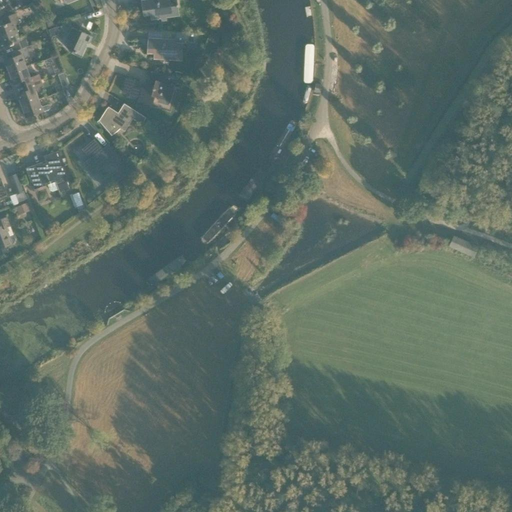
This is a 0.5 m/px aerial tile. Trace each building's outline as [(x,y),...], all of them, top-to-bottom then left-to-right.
[(9,12),(22,2),(20,0),(0,0),(0,10),(4,7),(9,12)] [(168,2),(168,0),(144,0),(141,0),(143,16),(150,15),(151,20),(179,16),(177,1),(168,2)] [(0,37),(17,31),(15,26),(20,24),(16,13),(4,18),(6,24),(0,26),(0,37)] [(82,25),(79,17),(66,23),(70,31),(76,34),(68,50),(81,56),(87,43),(89,44),(92,37),(78,30),(79,26),(82,25)] [(0,37),(0,45),(1,49),(14,44),(16,51),(28,46),(24,35),(20,37),(17,31),(0,37)] [(176,40),(176,32),(161,31),(161,39),(148,38),(147,54),(154,54),(154,59),(182,61),(183,45),(174,45),(175,40),(176,40)] [(9,73),(26,66),(23,59),(30,57),(28,52),(35,50),(33,45),(15,52),(16,56),(5,61),(9,73)] [(312,46),(303,45),(302,85),(311,85),(312,46)] [(56,56),(50,58),(52,66),(55,74),(62,71),(56,56)] [(28,73),(26,66),(9,73),(13,84),(25,80),(27,85),(39,81),(35,71),(28,73)] [(168,76),(151,71),(146,90),(135,87),(137,80),(127,77),(122,92),(129,94),(129,96),(138,99),(137,101),(152,106),(154,97),(170,101),(174,86),(166,83),(168,76)] [(58,75),(63,87),(68,85),(64,73),(58,75)] [(22,106),(38,100),(36,92),(42,90),(39,81),(27,85),(29,90),(17,95),(22,106)] [(38,100),(22,106),(26,118),(50,109),(48,105),(41,107),(38,100)] [(146,118),(124,104),(118,113),(108,107),(105,112),(106,114),(97,122),(99,121),(112,136),(120,128),(124,131),(132,119),(142,125),(146,118)] [(294,119),(287,116),(268,158),(275,161),(294,119)] [(103,149),(94,140),(82,150),(90,158),(83,164),(93,175),(108,162),(112,167),(121,159),(109,144),(103,149)] [(62,167),(56,152),(44,156),(46,163),(43,165),(42,162),(26,168),(31,183),(33,182),(35,189),(48,185),(50,190),(53,191),(58,189),(59,193),(70,189),(66,178),(67,177),(63,167),(62,167)] [(283,164),(289,167),(294,158),(285,153),(280,161),(284,163),(283,164)] [(119,168),(125,174),(130,170),(124,164),(119,168)] [(272,180),(277,184),(286,171),(281,167),(272,180)] [(264,175),(257,171),(240,198),(247,203),(264,175)] [(27,199),(17,176),(9,179),(15,194),(19,202),(27,199)] [(84,205),(79,192),(72,195),(77,208),(84,205)] [(15,207),(19,215),(31,210),(28,202),(15,207)] [(204,249),(237,212),(230,206),(198,243),(204,249)] [(10,237),(6,227),(10,226),(7,217),(0,219),(0,254),(7,252),(6,247),(12,244),(14,242),(15,240),(14,238),(12,237),(10,237)] [(479,246),(454,236),(449,247),(474,257),(479,246)] [(150,291),(187,266),(182,258),(145,283),(150,291)]
